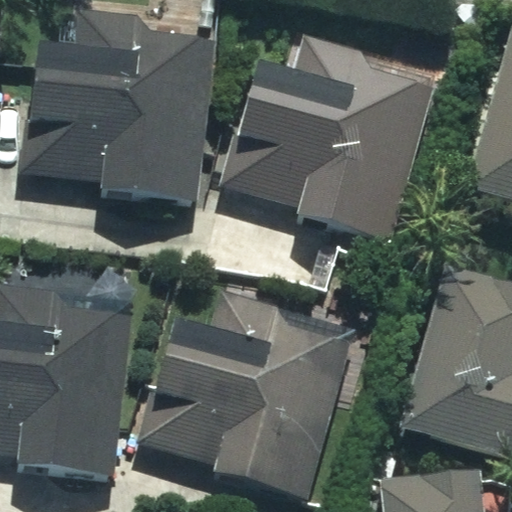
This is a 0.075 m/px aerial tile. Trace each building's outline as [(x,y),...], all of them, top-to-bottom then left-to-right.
[(150,45),(133,22),(84,64),(33,61),(30,126),(23,125),(20,188),(99,192),(98,203),(202,208),(211,49),(150,45)] [(511,43),(506,42),(462,208),(511,221),(511,43)] [(290,231),(387,256),(434,82),(300,46),(297,56),(259,46),(219,196),(294,216),(290,231)] [(511,300),(442,280),(394,442),(509,476),(511,467),(511,300)] [(114,490),(129,316),(67,310),(68,304),(0,298),(0,463),(12,464),(10,480),(114,490)] [(292,328),(222,306),(209,348),(171,336),(135,452),(214,477),(212,482),(304,511),(352,360),(289,340),(292,328)] [(478,511),(478,488),(374,493),(374,511),(478,511)]
